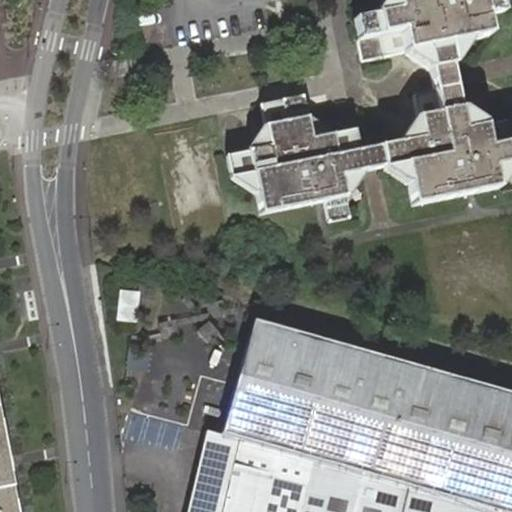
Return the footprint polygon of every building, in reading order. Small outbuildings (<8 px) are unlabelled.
[(405,164),(410,186),(414,207),(500,190),(496,167),(511,163),(511,141),(506,123),(485,127),(465,130),(460,107),(452,65),(448,46),(467,42),(488,38),(484,17),(506,12),(503,0),(393,0),(396,12),(374,17),(353,21),(362,65),(405,55),(427,51),(430,71),(434,93),(414,98),(418,117),(422,139),(400,144),(358,152),(354,131),(333,135),(311,139),(307,117),(303,99),(261,107),(265,126),(269,148),(246,153),(228,157),(233,179),(253,176),(257,195),(262,217),(326,204),(330,225),(352,221),(347,198),(342,178),(360,173),(387,168),(405,164)] [(393,0),(384,0),(374,17),(396,12),(393,0)] [(452,65),(467,42),(448,46),(452,65)] [(405,55),(430,71),(427,51),(405,55)] [(485,127),(460,107),(465,130),(485,127)] [(333,135),(307,117),(311,139),(333,135)] [(418,117),(400,144),(422,139),(418,117)] [(265,126),(246,153),(269,148),(265,126)] [(511,163),(496,167),(500,190),(511,168),(511,163)] [(387,168),(410,186),(405,164),(387,168)] [(347,198),(360,173),(342,178),(347,198)] [(233,179),(257,195),(253,176),(233,179)] [(137,320),(140,291),(122,289),(119,318),(137,320)] [(511,511),(511,401),(255,328),(223,440),(473,511),(511,511)] [(212,436),(206,434),(187,511),(218,511),(232,457),(208,451),(212,436)] [(473,511),(223,440),(212,436),(208,451),(232,457),(218,511),(473,511)] [(0,511),(8,511),(0,469),(0,511)]
